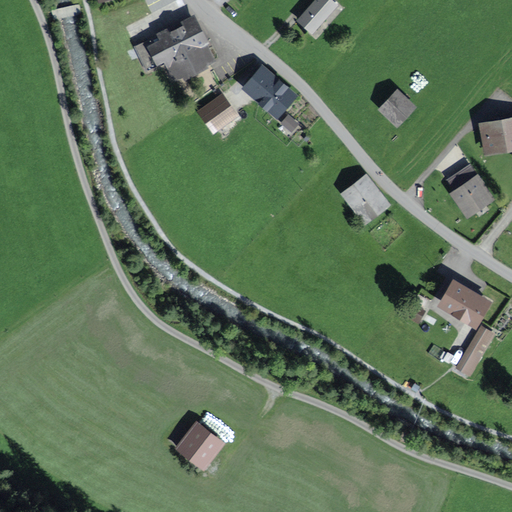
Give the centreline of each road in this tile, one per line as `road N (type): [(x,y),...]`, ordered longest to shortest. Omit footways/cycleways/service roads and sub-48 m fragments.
road 1 (track): [(31,0),(47,31),(85,183),(138,302),(168,330),(278,390),(511,488)]
road 2 (track): [(511,437),(414,397),(331,342),(230,291),(169,245),(112,137),(84,0)]
road 3 (tertiary): [(198,0),(308,92),(424,217),(511,276)]
